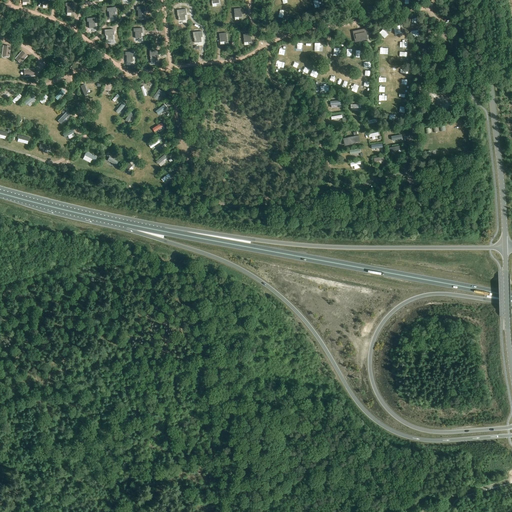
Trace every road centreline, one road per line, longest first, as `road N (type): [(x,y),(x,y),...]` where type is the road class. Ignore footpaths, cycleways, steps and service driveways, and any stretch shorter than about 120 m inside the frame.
road 1 (track): [(162,0),(182,172),(201,196),(256,210),(330,192),(321,151),(257,31),(249,0)]
road 2 (track): [(431,0),(294,33),(228,61),(127,75),(69,73),(84,139),(58,164),(0,146)]
road 3 (trunk): [(118,222),(222,260),(278,294),(360,406),(389,429),(425,440),(511,435)]
road 4 (trunk): [(154,229),(511,296)]
road 5 (trunk): [(511,427),(411,426),(382,403),(369,364),(376,332),(410,299),(445,293),(511,303)]
road 6 (trunk): [(505,247),(319,246),(154,229)]
road 7 (tertiary): [(480,0),(505,247)]
road 8 (track): [(330,192),(403,171),(430,5)]
road 9 (track): [(127,75),(48,17),(0,6)]
road 10 (track): [(394,511),(511,478)]
road 11 (trunk): [(118,222),(0,193)]
